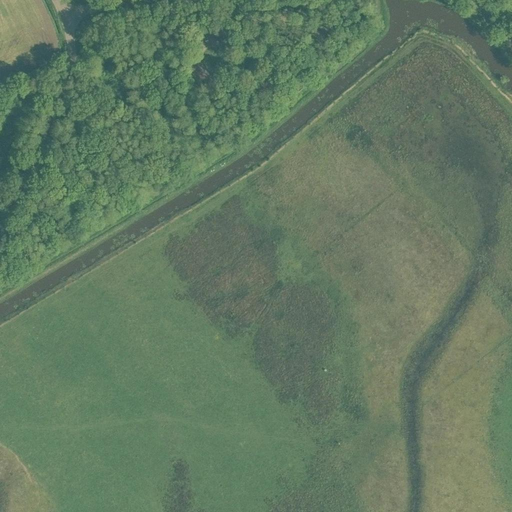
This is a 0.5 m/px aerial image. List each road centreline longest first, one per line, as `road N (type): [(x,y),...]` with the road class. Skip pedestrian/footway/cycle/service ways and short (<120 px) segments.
road 1 (track): [(0,294),(243,154),(379,35),(368,0)]
road 2 (unclassified): [(0,243),(72,80),(66,20)]
road 3 (unclassified): [(192,0),(117,5),(66,20)]
